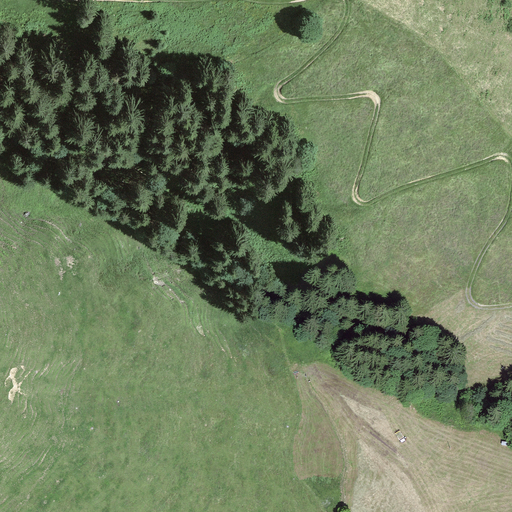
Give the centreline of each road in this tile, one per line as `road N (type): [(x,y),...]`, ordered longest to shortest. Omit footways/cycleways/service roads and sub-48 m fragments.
road 1 (track): [(345,0),(333,38),(276,94),(286,101),(376,96),(356,201),(500,155),(511,162)]
road 2 (track): [(511,196),(467,292),(478,305),(511,305)]
